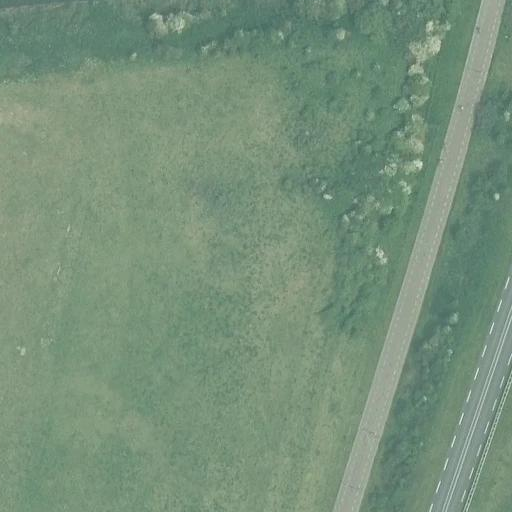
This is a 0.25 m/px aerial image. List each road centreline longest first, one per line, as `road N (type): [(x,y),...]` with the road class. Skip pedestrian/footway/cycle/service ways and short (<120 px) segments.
road 1 (unclassified): [(343,511),(492,0)]
road 2 (primary): [(444,511),(511,308)]
